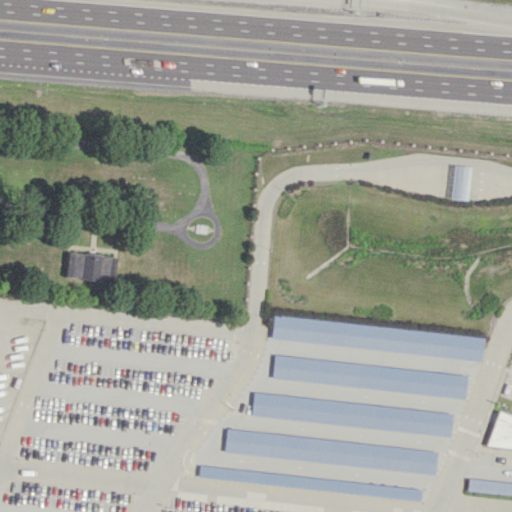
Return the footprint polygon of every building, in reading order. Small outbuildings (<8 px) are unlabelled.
[(452,165),(448,199),(465,200),(468,166),(452,165)] [(115,255),(66,253),(65,278),(114,280),(115,255)] [(483,337),(273,314),(270,337),(480,359),(483,337)] [(467,374),(274,353),(271,377),(464,398),(467,374)] [(452,412),(253,390),(250,414),(449,436),(452,412)] [(511,415),(496,410),(484,445),(491,447),(511,448),(511,415)] [(434,474),(436,450),(226,427),(223,451),(434,474)] [(420,500),(421,488),(199,463),(197,476),(420,500)] [(511,481),(466,477),(466,490),(511,494),(511,481)]
